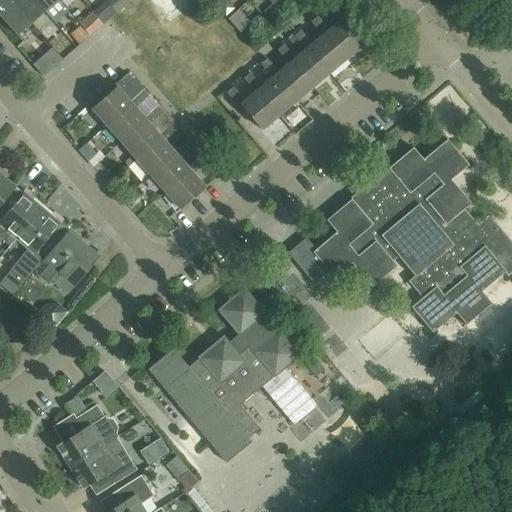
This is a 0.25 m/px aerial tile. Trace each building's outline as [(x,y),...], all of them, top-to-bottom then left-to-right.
[(0,0),(0,17),(16,35),(30,23),(9,0),(0,0)] [(9,0),(30,23),(43,11),(33,0),(9,0)] [(33,0),(43,11),(55,0),(33,0)] [(130,1),(128,0),(105,0),(117,12),(130,1)] [(102,25),(93,14),(80,25),(89,36),(102,25)] [(316,18),(310,23),(321,36),(323,34),(345,60),(364,44),(342,18),(327,31),(316,18)] [(293,37),(304,49),(306,47),(328,74),(345,60),(323,34),(321,36),(310,23),(299,32),(293,37)] [(276,51),(287,64),(290,62),(312,88),(328,74),(306,47),(304,49),(293,58),(282,46),(276,51)] [(259,65),(270,78),(273,75),(295,102),(312,88),(290,62),(287,64),(277,73),(266,59),(259,65)] [(91,109),(106,126),(129,105),(128,103),(118,91),(132,79),(127,74),(113,87),(115,88),(91,109)] [(244,79),(254,91),(256,89),(278,116),(295,102),(273,75),(270,78),(259,87),(249,74),(244,79)] [(261,130),(278,116),(256,89),(254,91),(244,100),(233,87),(226,93),(237,106),(239,104),(261,130)] [(141,91),(128,103),(129,105),(106,126),(120,142),(144,121),(141,118),(132,108),(145,96),(141,91)] [(154,107),(141,118),(144,121),(120,142),(134,158),(158,137),(156,134),(168,123),(160,113),(154,107)] [(174,129),(168,123),(156,134),(158,137),(134,158),(149,175),(173,153),(171,151),(161,140),(174,129)] [(149,175),(163,191),(187,170),(185,168),(176,157),(188,146),(183,140),(171,151),(173,153),(149,175)] [(413,148),(387,169),(390,173),(354,204),(350,199),(326,220),(336,233),(316,250),(313,253),(329,273),(334,278),(351,264),(371,288),(397,266),(392,261),(397,257),(414,277),(409,281),(423,298),(411,307),(432,333),(455,313),(466,326),(491,304),(481,292),(505,273),(508,277),(511,273),(511,243),(486,213),(475,223),(464,210),(470,205),(450,181),(468,166),(446,140),(423,160),(413,148)] [(198,157),(185,168),(187,170),(163,191),(179,209),(203,188),(190,174),(203,162),(198,157)] [(0,203),(4,199),(4,200),(15,186),(0,174),(0,203)] [(16,240),(41,209),(22,193),(12,206),(4,200),(4,199),(0,203),(0,237),(7,243),(11,243),(12,243),(8,248),(9,248),(16,240)] [(36,269),(57,243),(49,236),(59,223),(41,209),(16,240),(34,255),(20,271),(28,277),(35,269),(36,269)] [(98,256),(86,246),(67,230),(57,243),(36,269),(36,275),(46,284),(52,283),(66,294),(98,256)] [(304,242),(289,254),(291,257),(315,285),(329,273),(313,253),(316,250),(307,239),(304,242)] [(239,405),(273,376),(297,356),(243,291),(219,311),(240,336),(230,345),(223,338),(188,367),(172,348),(148,369),(168,394),(171,392),(178,401),(176,403),(226,463),(250,442),(248,439),(259,429),(239,405)] [(478,337),(503,319),(497,310),(472,329),(478,337)] [(316,377),(324,370),(311,355),(303,361),(316,377)] [(345,355),(335,363),(382,419),(391,411),(345,355)] [(56,447),(69,467),(116,437),(114,434),(115,428),(111,421),(105,419),(96,405),(72,420),(80,432),(56,447)] [(352,459),(373,450),(365,432),(344,441),(352,459)] [(137,470),(116,437),(69,467),(82,488),(105,473),(113,485),(137,470)] [(171,509),(202,490),(186,464),(155,483),(171,509)] [(107,511),(145,511),(140,504),(153,496),(141,475),(117,490),(124,502),(107,511)]
